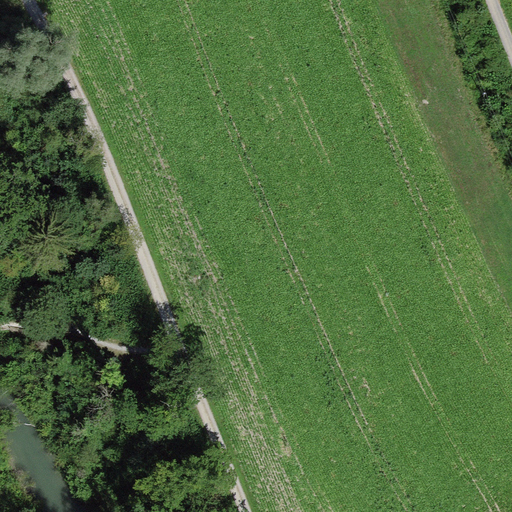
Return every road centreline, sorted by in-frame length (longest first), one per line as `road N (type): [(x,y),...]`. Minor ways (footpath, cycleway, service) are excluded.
road 1 (track): [(169,322),(84,120),(20,0)]
road 2 (track): [(236,511),(200,391),(169,322)]
